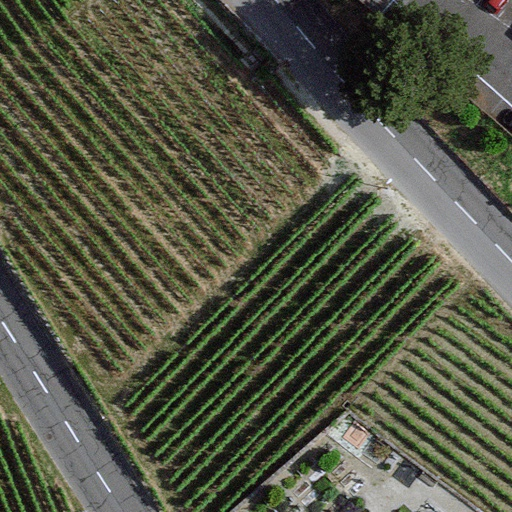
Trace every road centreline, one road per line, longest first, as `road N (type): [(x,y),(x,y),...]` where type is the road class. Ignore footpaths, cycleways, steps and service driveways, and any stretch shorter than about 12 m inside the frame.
road 1 (tertiary): [(511,261),(274,0)]
road 2 (tertiary): [(0,319),(122,511)]
